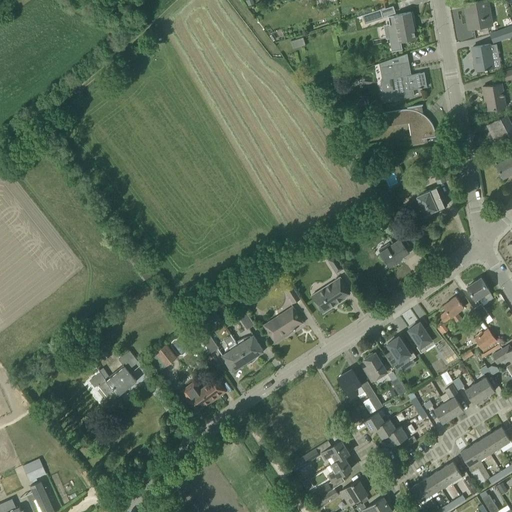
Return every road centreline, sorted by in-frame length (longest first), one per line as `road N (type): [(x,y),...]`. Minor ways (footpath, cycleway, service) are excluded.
road 1 (residential): [(237,409),(481,242)]
road 2 (residential): [(481,242),(438,0)]
road 3 (track): [(178,0),(0,158)]
road 4 (residential): [(388,482),(511,400)]
road 5 (track): [(237,409),(305,511)]
road 6 (unclassified): [(144,487),(237,409)]
